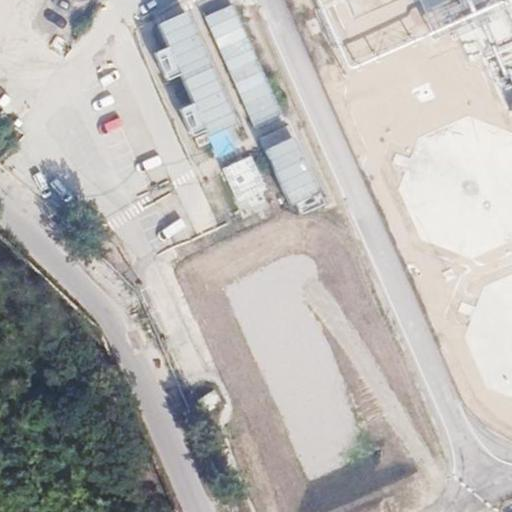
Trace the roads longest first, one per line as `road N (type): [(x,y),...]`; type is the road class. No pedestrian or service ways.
road 1 (unclassified): [(193,511),(104,312),(0,210)]
road 2 (unknown): [(0,265),(84,347),(162,511)]
